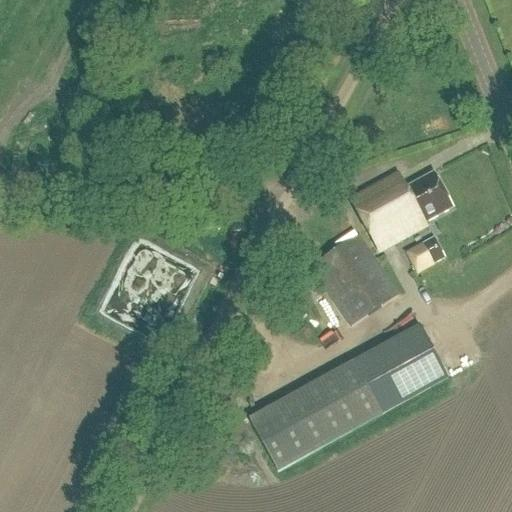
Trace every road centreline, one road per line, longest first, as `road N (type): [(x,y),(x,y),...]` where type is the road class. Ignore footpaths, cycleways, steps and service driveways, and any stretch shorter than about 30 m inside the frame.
road 1 (unclassified): [(229,304),(399,0)]
road 2 (track): [(128,511),(229,304)]
road 3 (tertiary): [(511,145),(454,0)]
